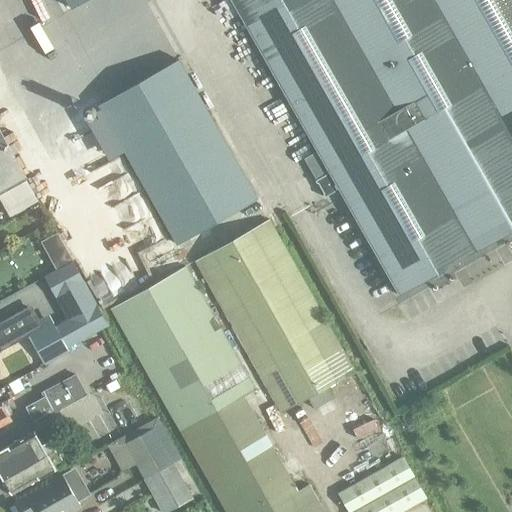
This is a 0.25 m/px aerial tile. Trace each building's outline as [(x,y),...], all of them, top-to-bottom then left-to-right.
[(66,0),(72,9),(86,0),(66,0)] [(511,0),(306,0),(249,33),(280,88),(278,88),(279,90),(281,89),(287,100),(285,101),(287,103),(288,102),(329,173),(315,181),(316,184),(318,183),(324,194),(323,195),(324,198),(338,189),(399,296),(401,294),(430,278),(432,281),(434,280),(432,276),(443,270),(445,274),(447,272),(445,269),(474,253),(478,251),(506,234),(508,237),(510,236),(508,233),(511,230),(511,0)] [(257,200),(178,59),(98,104),(178,244),(257,200)] [(0,193),(27,178),(0,129),(0,193)] [(26,181),(0,196),(0,200),(10,217),(38,201),(26,181)] [(280,412),(355,371),(270,219),(195,261),(280,412)] [(40,330),(30,336),(46,365),(70,351),(69,348),(109,326),(73,260),(44,276),(45,276),(67,319),(55,325),(52,319),(42,323),(43,326),(39,328),(40,330)] [(225,511),(324,511),(309,484),(298,491),(244,397),(256,391),(186,267),(110,309),(225,511)] [(76,375),(42,393),(45,398),(27,408),(34,422),(51,413),(52,415),(87,396),(76,375)] [(15,395),(8,383),(0,387),(0,425),(12,419),(2,403),(15,395)] [(450,415),(441,397),(410,414),(419,432),(450,415)] [(143,479),(171,462),(151,428),(123,444),(143,479)] [(0,475),(54,445),(50,439),(42,443),(34,431),(0,449),(0,475)] [(54,445),(0,475),(11,495),(65,465),(54,445)] [(349,511),(402,511),(426,499),(402,456),(338,492),(349,511)] [(171,462),(143,479),(163,511),(165,511),(191,497),(171,462)] [(71,470),(63,475),(15,502),(20,511),(38,511),(41,511),(68,511),(80,505),(77,500),(89,494),(79,477),(76,479),(71,470)]
